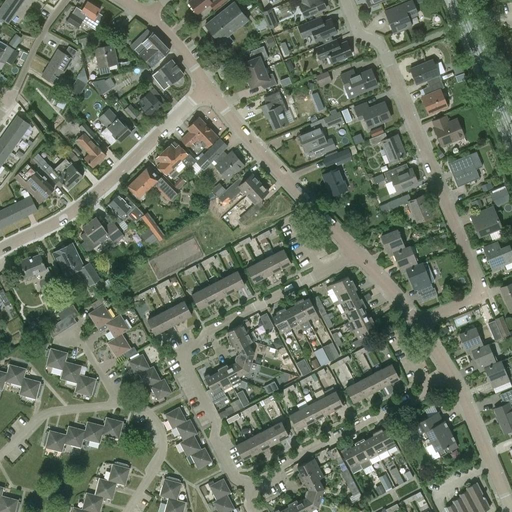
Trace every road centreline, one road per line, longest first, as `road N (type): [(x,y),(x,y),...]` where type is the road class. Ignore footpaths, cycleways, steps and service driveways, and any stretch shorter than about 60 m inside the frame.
road 1 (residential): [(418,323),(482,295),(378,44),(357,35),(343,0)]
road 2 (residential): [(250,482),(234,478),(212,438),(215,422),(184,364),(187,351),(208,332),(355,255)]
road 3 (residential): [(127,511),(161,450),(161,433),(145,410),(131,404),(45,413),(0,456)]
road 4 (residential): [(0,254),(104,187),(206,87)]
road 5 (residential): [(250,482),(450,374)]
road 6 (residential): [(355,255),(206,87)]
road 7 (residential): [(511,511),(450,374)]
road 8 (secondary): [(511,135),(455,0)]
